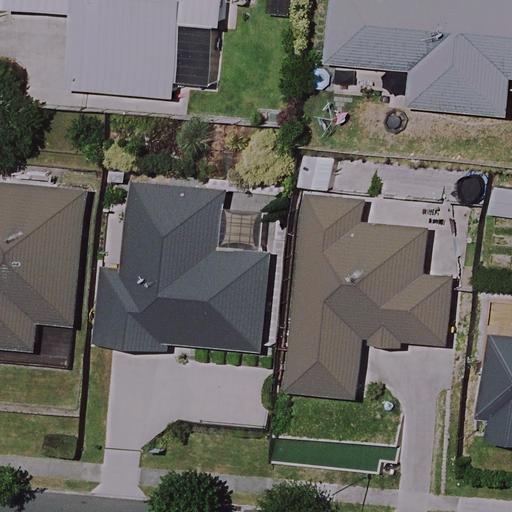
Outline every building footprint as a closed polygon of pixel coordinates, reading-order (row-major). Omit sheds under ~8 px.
[(238,0),(18,0),(18,7),(86,12),(81,86),(187,94),(192,24),(236,28),(238,0)] [(511,0),(340,0),(335,62),(420,69),(417,106),(511,114),(511,0)] [(84,324),(95,189),(0,180),(0,344),(41,348),(44,320),(84,324)] [(109,271),(105,347),(171,351),(172,341),(271,347),(277,254),(227,251),(230,190),(138,184),(132,272),(109,271)] [(371,200),(313,195),(297,390),(369,395),(374,337),(456,344),(461,279),(432,277),(435,230),(369,224),(371,200)] [(511,337),(497,336),(490,415),(502,415),(500,434),(511,435),(511,337)]
